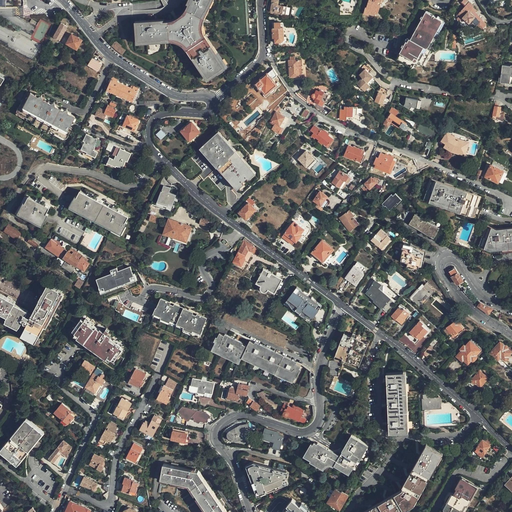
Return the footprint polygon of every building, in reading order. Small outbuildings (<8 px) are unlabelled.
[(186,0),(186,2),(183,11),(180,14),(178,15),(176,17),(174,17),(134,21),(137,43),(173,39),(176,40),(179,41),(182,42),(185,45),(188,48),(193,56),(208,78),(226,67),(207,39),(204,34),(203,30),(203,27),(202,22),(213,0),(186,0)] [(381,2),(382,0),(370,0),(368,8),(367,7),(365,14),(370,16),(371,14),(375,16),(376,14),(379,2),(381,2)] [(384,0),(382,0),(381,2),(379,2),(376,14),(379,15),(382,3),(384,3),(384,0)] [(466,6),(458,15),(460,16),(475,28),(477,25),(482,29),(486,24),(483,21),(483,20),(475,13),(477,11),(473,8),(474,6),(465,0),(463,0),(461,3),(466,6)] [(283,14),(284,7),(278,5),(278,4),(273,2),(271,11),(282,14),(283,14)] [(456,11),(450,7),(447,11),(446,12),(452,16),(456,11)] [(443,20),(438,18),(426,12),(412,41),(411,40),(410,42),(397,40),(393,60),(400,61),(416,68),(419,62),(428,66),(436,52),(432,50),(429,48),(443,20)] [(438,16),(438,18),(443,20),(429,48),(432,50),(446,20),(439,16),(438,16)] [(59,40),(67,25),(61,22),(53,36),(59,40)] [(272,28),(273,38),(275,38),(276,40),(276,43),(281,42),(282,42),(283,42),(284,41),(284,40),(285,39),(284,28),(281,28),(281,23),(275,23),(275,28),(272,28)] [(76,48),(81,39),(71,33),(66,42),(76,48)] [(337,45),(332,43),(328,55),(333,57),(337,45)] [(101,68),(104,63),(93,57),(90,62),(101,68)] [(302,77),(301,60),(289,61),(290,77),(294,77),(294,80),(301,80),(302,77)] [(376,78),(366,72),(368,68),(363,65),(357,76),(360,78),(357,84),(369,91),(376,78)] [(511,66),(503,65),(502,75),(500,75),(496,89),(503,90),(503,92),(511,92),(511,66)] [(278,75),(274,69),(263,78),(264,79),(262,81),(261,80),(257,84),(262,90),(263,89),(267,94),(277,85),(271,78),(272,77),(274,79),(278,75)] [(132,101),(138,89),(132,86),(131,89),(116,83),(118,80),(113,77),(107,89),(132,101)] [(26,92),(72,119),(74,115),(66,110),(67,109),(66,106),(63,107),(62,108),(54,103),(54,99),(52,100),(50,101),(42,95),(42,94),(42,91),(39,92),(38,93),(35,91),(32,90),(31,91),(28,89),(26,92)] [(335,101),(332,97),(334,96),(332,92),(330,93),(328,89),(324,91),(323,90),(321,90),(321,91),(320,92),(321,93),(322,94),(323,94),(324,96),(318,99),(319,102),(321,102),(323,106),(327,104),(327,105),(335,101)] [(50,101),(52,100),(45,96),(45,90),(42,91),(42,94),(42,95),(50,101)] [(382,104),(386,94),(379,91),(374,100),(382,104)] [(68,125),(72,119),(26,92),(16,107),(17,108),(64,137),(70,128),(67,126),(68,125)] [(57,98),(54,99),(54,103),(62,108),(63,107),(58,103),(57,98)] [(418,101),(406,98),(404,106),(416,109),(418,101)] [(113,116),(116,109),(108,105),(104,112),(113,116)] [(495,105),(493,114),(497,116),(503,117),(503,113),(500,113),(501,107),(498,106),(495,105)] [(352,116),(353,107),(340,106),(339,119),(347,120),(347,116),(352,116)] [(362,108),(353,107),(352,116),(350,116),(361,122),(362,108)] [(64,137),(17,108),(16,109),(17,111),(29,119),(30,121),(32,120),(33,121),(34,124),(41,129),(44,128),(46,129),(46,131),(48,130),(61,139),(63,138),(64,137)] [(404,114),(392,108),(389,113),(395,116),(401,120),(404,114)] [(272,113),(269,119),(272,121),(278,111),(275,110),(272,113)] [(289,118),(278,111),(272,121),(275,123),(272,128),(280,134),(289,118)] [(395,116),(389,113),(386,117),(387,118),(385,121),(386,123),(389,125),(391,123),(403,130),(407,124),(401,120),(395,116)] [(135,129),(139,120),(128,115),(124,124),(135,129)] [(200,132),(193,123),(182,131),(190,141),(200,132)] [(156,135),(161,141),(168,134),(162,128),(156,135)] [(333,140),(327,135),(327,136),(322,133),(323,132),(320,130),(316,136),(313,133),(310,136),(314,139),(315,138),(318,140),(317,141),(327,148),(333,140)] [(458,138),(466,141),(470,142),(470,141),(474,143),(475,139),(448,130),(447,132),(458,138)] [(468,146),(466,141),(458,138),(447,132),(442,141),(445,143),(446,142),(447,143),(444,147),(466,157),(467,156),(466,155),(468,146)] [(100,147),(103,141),(87,134),(83,142),(85,143),(82,150),(87,152),(86,154),(96,158),(98,153),(95,151),(97,146),(100,147)] [(251,173),(216,135),(201,148),(236,186),(251,173)] [(366,152),(356,147),(356,149),(353,148),(353,147),(348,145),(344,156),(361,163),(366,152)] [(127,162),(131,154),(116,147),(113,153),(116,155),(113,159),(110,158),(108,164),(115,167),(116,165),(122,168),(126,161),(127,162)] [(301,164),(310,155),(304,149),(295,158),(301,164)] [(392,171),(397,159),(380,152),(378,158),(377,157),(374,163),(392,171)] [(501,184),(507,173),(491,165),(485,176),(501,184)] [(332,182),(340,188),(344,181),(345,182),(349,177),(341,171),(340,171),(332,182)] [(366,182),(354,195),(358,200),(367,192),(368,193),(371,190),(370,189),(373,186),(383,190),(385,185),(385,184),(372,178),(371,178),(366,182)] [(471,213),(477,197),(431,180),(425,196),(471,213)] [(169,192),(170,188),(164,185),(161,192),(161,191),(158,201),(168,205),(167,207),(171,208),(176,195),(169,192)] [(91,197),(80,191),(77,197),(72,206),(122,232),(127,223),(130,217),(119,212),(113,209),(114,207),(98,199),(97,200),(91,197)] [(313,202),(322,207),(326,201),(329,197),(321,191),(313,202)] [(393,192),(381,204),(389,213),(403,201),(393,192)] [(21,213),(29,198),(26,196),(16,215),(42,228),(51,212),(49,211),(43,223),(21,213)] [(72,206),(77,197),(75,196),(69,208),(123,236),(129,224),(127,223),(122,232),(72,206)] [(40,203),(29,198),(21,213),(43,223),(49,211),(51,207),(46,205),(47,204),(41,201),(40,203)] [(168,205),(158,201),(156,207),(170,212),(171,208),(167,207),(168,205)] [(326,201),(322,207),(326,210),(330,204),(326,201)] [(249,202),(248,203),(240,211),(239,212),(247,220),(256,210),(249,202)] [(240,211),(248,203),(246,202),(239,210),(240,211)] [(352,221),(356,218),(351,212),(340,220),(351,234),(358,228),(352,221)] [(158,223),(161,217),(151,214),(149,220),(158,223)] [(434,238),(439,228),(415,214),(409,224),(434,238)] [(188,241),(193,226),(170,218),(164,233),(188,241)] [(212,221),(204,218),(202,218),(200,218),(198,223),(210,227),(212,221)] [(301,234),(305,230),(294,221),(283,236),(293,245),(296,241),(297,242),(302,235),(301,234)] [(18,239),(22,232),(9,223),(4,230),(18,239)] [(511,228),(498,230),(498,229),(493,230),(485,227),(479,243),(490,247),(496,246),(496,248),(503,247),(503,248),(511,246),(511,228)] [(392,240),(388,236),(387,238),(381,231),(372,240),(382,250),(392,240)] [(412,238),(410,237),(404,236),(402,249),(403,250),(403,254),(408,255),(407,260),(408,260),(408,263),(414,264),(414,268),(422,270),(425,253),(410,250),(412,238)] [(76,256),(78,253),(71,249),(70,252),(51,240),(46,248),(64,260),(66,258),(86,271),(90,263),(82,258),(81,259),(76,256)] [(245,240),(233,262),(241,266),(244,260),(244,256),(248,250),(251,252),(254,247),(245,240)] [(313,253),(323,261),(330,253),(333,249),(323,240),(313,253)] [(330,253),(323,261),(322,263),(324,265),(332,255),(330,253)] [(364,272),(363,270),(365,266),(357,260),(345,277),(356,285),(364,273),(364,272)] [(94,279),(102,294),(137,282),(129,266),(94,279)] [(457,285),(463,281),(454,267),(448,271),(457,285)] [(274,292),(281,279),(263,269),(256,282),(260,284),(260,286),(260,287),(260,289),(262,291),(264,291),(265,291),(267,291),(269,289),(273,291),(274,292)] [(78,277),(74,283),(81,287),(85,281),(78,277)] [(392,301),(384,294),(385,293),(381,290),(383,286),(377,282),(371,292),(369,294),(373,297),(372,298),(374,300),(375,299),(378,302),(376,304),(384,311),(392,301)] [(423,303),(435,290),(426,282),(425,284),(423,282),(420,285),(409,297),(419,306),(422,303),(423,303)] [(36,304),(29,318),(27,321),(22,318),(24,316),(24,314),(12,307),(12,305),(0,298),(0,317),(6,320),(4,326),(20,335),(19,336),(34,344),(59,295),(45,287),(36,304)] [(322,305),(297,287),(292,293),(296,295),(291,301),(298,306),(300,305),(305,308),(303,310),(310,315),(315,309),(318,311),(322,305)] [(296,295),(292,293),(284,304),(310,323),(318,311),(315,309),(310,315),(303,310),(305,308),(300,305),(298,306),(291,301),(296,295)] [(161,297),(153,317),(199,337),(208,317),(161,297)] [(480,303),(478,307),(483,310),(489,314),(493,309),(489,307),(486,306),(483,304),(480,303)] [(405,319),(410,313),(404,308),(403,309),(400,306),(392,316),(396,320),(397,319),(402,324),(405,320),(405,319)] [(289,335),(228,307),(222,320),(283,348),(289,335)] [(297,318),(288,311),(285,315),(294,322),(297,318)] [(122,345),(109,336),(112,332),(109,330),(106,333),(86,318),(75,333),(111,359),(122,345)] [(446,329),(451,334),(454,332),(456,334),(462,329),(459,325),(461,323),(462,321),(462,320),(462,319),(461,319),(460,318),(459,318),(458,319),(446,329)] [(428,330),(422,325),(424,323),(420,320),(410,333),(413,336),(415,335),(420,340),(428,330)] [(300,364),(249,340),(246,346),(219,334),(212,348),(239,361),(242,355),(293,379),(300,364)] [(343,336),(336,352),(343,355),(342,358),(342,359),(352,363),(352,362),(353,359),(361,362),(367,345),(360,342),(361,340),(361,339),(352,335),(351,336),(350,339),(343,336)] [(471,340),(466,345),(463,349),(458,355),(463,360),(464,359),(469,363),(472,359),(473,360),(474,359),(477,356),(477,355),(476,354),(481,349),(471,340)] [(511,351),(500,342),(490,353),(498,360),(501,356),(505,359),(511,351)] [(427,356),(432,350),(429,347),(424,353),(427,356)] [(81,367),(84,369),(91,373),(96,366),(85,360),(81,367)] [(146,379),(144,378),(147,373),(137,368),(128,383),(141,390),(146,379)] [(481,386),(488,377),(480,370),(477,374),(474,372),(470,377),(481,386)] [(94,373),(93,374),(92,375),(85,387),(98,393),(105,379),(103,378),(104,376),(103,375),(102,374),(100,374),(98,375),(94,373)] [(407,428),(404,373),(388,374),(392,429),(407,428)] [(200,387),(199,392),(205,394),(206,392),(213,394),(216,384),(195,379),(193,385),(200,387)] [(240,394),(247,396),(249,386),(239,384),(238,389),(230,388),(228,397),(238,400),(240,394)] [(163,385),(158,397),(168,401),(170,397),(169,396),(173,390),(163,385)] [(85,400),(90,395),(86,391),(81,397),(85,400)] [(441,406),(440,397),(435,397),(435,391),(424,392),(425,407),(441,406)] [(114,411),(119,413),(120,411),(126,414),(130,407),(132,403),(122,397),(114,411)] [(257,410),(260,406),(249,399),(247,402),(252,406),(251,406),(257,410)] [(74,416),(71,413),(72,412),(62,403),(54,412),(68,424),(74,416)] [(287,409),(286,408),(284,413),(284,414),(284,415),(284,416),(286,416),(287,415),(299,421),(301,417),(304,410),(296,406),(295,408),(289,406),(287,409)] [(198,410),(183,407),(179,412),(185,418),(189,421),(192,417),(200,423),(205,424),(211,416),(207,413),(198,410)] [(152,437),(162,420),(155,415),(150,424),(145,421),(140,430),(152,437)] [(0,451),(17,465),(29,451),(27,449),(17,461),(3,450),(10,441),(27,420),(25,418),(0,448),(0,451)] [(27,449),(29,451),(35,456),(49,438),(27,420),(10,441),(3,450),(17,461),(27,449)] [(247,436),(246,432),(249,431),(248,424),(240,425),(230,432),(229,432),(228,435),(228,437),(229,438),(230,439),(231,439),(233,439),(233,440),(247,436)] [(115,435),(114,434),(116,429),(108,425),(106,427),(99,440),(104,444),(106,441),(110,443),(115,435)] [(171,439),(181,441),(181,438),(187,439),(189,432),(174,429),(171,439)] [(280,433),(266,429),(264,435),(263,440),(271,442),(271,443),(272,444),(271,446),(280,449),(284,437),(279,435),(280,433)] [(492,438),(486,433),(483,437),(489,442),(492,438)] [(315,443),(314,446),(307,459),(312,462),(313,461),(326,469),(329,463),(333,465),(335,466),(336,465),(351,473),(355,465),(354,464),(357,459),(358,459),(368,443),(354,435),(344,452),(343,451),(340,457),(315,443)] [(485,452),(490,445),(483,439),(477,446),(485,452)] [(64,450),(69,454),(72,447),(65,440),(49,458),(54,462),(62,452),(64,450)] [(134,462),(143,448),(134,443),(126,457),(134,462)] [(307,459),(314,446),(311,445),(304,458),(307,459)] [(395,511),(413,501),(441,453),(428,445),(401,490),(364,511),(395,511)] [(104,462),(105,459),(93,453),(91,456),(92,456),(91,458),(91,459),(88,463),(101,471),(103,467),(103,466),(104,464),(104,462)] [(289,474),(290,471),(258,462),(249,466),(260,492),(287,482),(288,480),(290,479),(288,475),(289,474)] [(227,511),(224,506),(220,500),(212,488),(208,481),(200,469),(195,468),(187,467),(180,466),(172,465),(165,464),(162,479),(191,483),(209,511),(227,511)] [(80,484),(85,487),(86,485),(92,489),(92,490),(93,491),(94,491),(95,491),(96,490),(96,489),(96,488),(95,487),(96,485),(93,483),(93,482),(90,481),(90,480),(87,478),(84,476),(80,484)] [(124,477),(123,483),(125,483),(123,489),(129,491),(130,489),(136,490),(137,486),(136,485),(138,480),(124,477)] [(467,484),(469,482),(461,478),(455,488),(456,488),(455,490),(452,488),(446,498),(448,499),(441,510),(439,511),(467,511),(470,508),(467,506),(465,505),(474,488),(467,484)] [(351,490),(354,484),(351,482),(348,488),(329,479),(327,482),(333,485),(333,486),(337,488),(336,489),(348,496),(352,490),(351,490)] [(478,488),(469,482),(467,484),(474,488),(465,505),(467,506),(478,488)] [(328,502),(340,509),(348,496),(336,489),(328,502)] [(511,511),(511,510),(489,495),(476,511),(511,511)] [(310,511),(293,498),(281,511),(310,511)] [(66,511),(71,502),(68,501),(62,511),(66,511)] [(91,511),(92,511),(71,502),(66,511),(91,511)]
